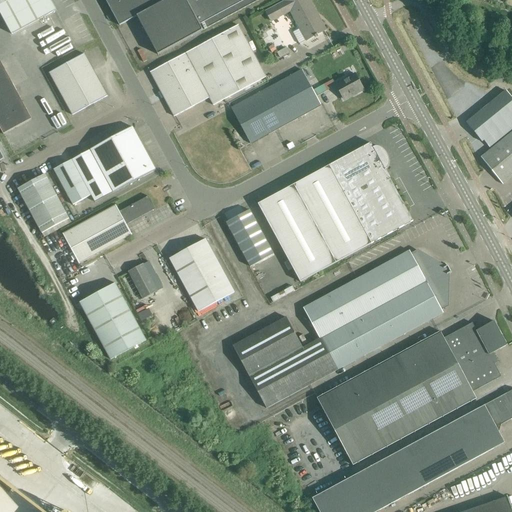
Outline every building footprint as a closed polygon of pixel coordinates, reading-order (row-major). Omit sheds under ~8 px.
[(0,0),(0,13),(11,35),(56,11),(49,0),(0,0)] [(105,0),(119,26),(121,25),(137,17),(158,55),(260,0),(105,0)] [(317,15),(308,0),(286,0),(284,1),(284,2),(265,12),(271,23),(289,12),(299,30),(293,33),(299,44),(305,41),(306,42),(314,37),(315,39),(318,37),(317,36),(326,31),(321,22),(318,23),(315,17),(317,15)] [(161,99),(164,98),(174,117),(209,98),(213,106),(266,78),(247,43),(251,41),(248,36),(245,38),(238,26),(150,73),(161,92),(158,93),(161,99)] [(277,53),(280,59),(290,54),(287,48),(277,53)] [(49,74),(72,116),(107,97),(84,54),(49,74)] [(0,61),(0,128),(3,135),(32,120),(0,61)] [(337,62),(314,72),(320,85),(343,74),(337,62)] [(321,107),(304,75),(301,71),(231,110),(250,145),(321,107)] [(357,95),(364,91),(355,75),(335,86),(343,100),(356,93),(357,95)] [(484,141),(491,150),(481,158),(503,185),(511,177),(511,99),(506,92),(467,123),(482,142),(484,141)] [(84,154),(72,160),(72,161),(91,196),(95,203),(113,192),(114,193),(155,170),(156,170),(132,128),(91,150),(84,154)] [(374,148),(373,148),(371,144),(329,167),(371,244),(413,222),(385,170),(386,169),(387,168),(387,167),(388,166),(388,165),(389,164),(389,163),(389,162),(389,161),(389,159),(388,158),(388,157),(388,156),(387,155),(387,154),(386,153),(385,152),(384,151),(383,150),(382,150),(381,149),(380,149),(379,148),(378,148),(377,148),(374,148)] [(54,170),(73,206),(91,196),(72,160),(54,170)] [(371,244),(329,167),(258,206),(301,283),(371,244)] [(18,189),(42,234),(69,219),(45,175),(18,189)] [(126,225),(155,209),(148,196),(119,212),(116,206),(63,234),(79,264),(132,235),(126,225)] [(250,210),(226,223),(250,267),(274,255),(250,210)] [(170,259),(199,313),(234,293),(205,240),(170,259)] [(320,340),(304,349),(303,349),(286,318),(233,347),(266,409),(305,388),(433,320),(443,313),(441,309),(447,306),(448,275),(451,273),(448,266),(444,268),(418,252),(412,256),(410,251),(304,309),(320,340)] [(128,272),(143,300),(158,292),(143,265),(128,272)] [(283,267),(261,279),(272,302),(295,290),(283,267)] [(80,303),(110,360),(146,341),(115,284),(80,303)] [(491,355),(507,346),(494,322),(476,332),(472,324),(444,340),(440,333),(317,399),(353,466),(476,399),(472,393),(501,378),(493,363),(494,362),(491,355)] [(507,395),(485,406),(312,499),(319,511),(378,511),(504,444),(498,434),(501,426),(511,419),(511,392),(507,395)] [(511,511),(507,499),(467,511),(511,511)]
